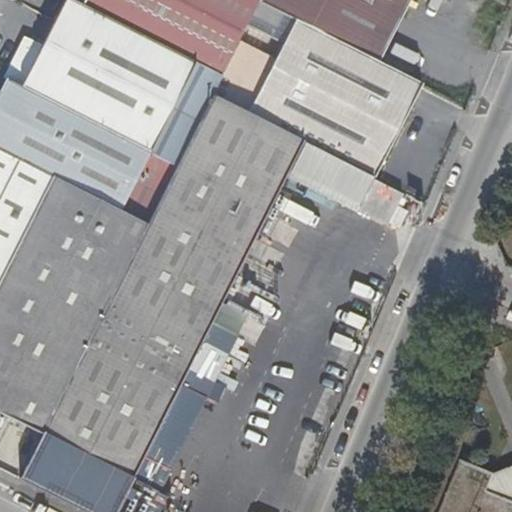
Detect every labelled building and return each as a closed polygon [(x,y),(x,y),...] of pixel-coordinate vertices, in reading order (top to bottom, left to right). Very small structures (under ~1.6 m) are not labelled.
[(66,0),(63,0),(19,87),(171,166),(174,168),(209,100),(220,80),(81,7),(66,0)] [(84,0),(81,7),(220,80),(258,6),(261,0),(84,0)] [(407,0),(417,0),(420,2),(425,4),(426,0),(261,0),(258,6),(294,24),(373,65),(407,0)] [(417,0),(407,0),(373,65),(384,70),(420,2),(417,0)] [(248,120),(294,24),(258,6),(220,80),(209,100),(248,120)] [(373,183),(420,89),(384,70),(373,65),(294,24),(248,120),(300,146),(373,183)] [(0,77),(0,111),(66,145),(157,192),(171,166),(19,87),(0,77)] [(252,240),(300,146),(248,120),(209,100),(174,168),(161,194),(252,240)] [(0,111),(0,149),(51,175),(66,145),(0,111)] [(142,222),(157,192),(66,145),(51,175),(142,222)] [(0,266),(46,175),(0,151),(0,266)] [(0,276),(0,413),(39,433),(145,224),(142,222),(51,175),(0,276)] [(237,271),(252,240),(161,194),(145,224),(231,268),(237,271)] [(39,433),(126,477),(231,268),(145,224),(39,433)] [(131,479),(237,271),(231,268),(126,477),(131,479)] [(511,511),(511,503),(488,493),(495,474),(486,470),(460,459),(438,511),(511,511)] [(511,467),(495,474),(488,493),(511,503),(511,467)] [(246,511),(252,495),(169,468),(163,487),(170,490),(162,511),(246,511)]
